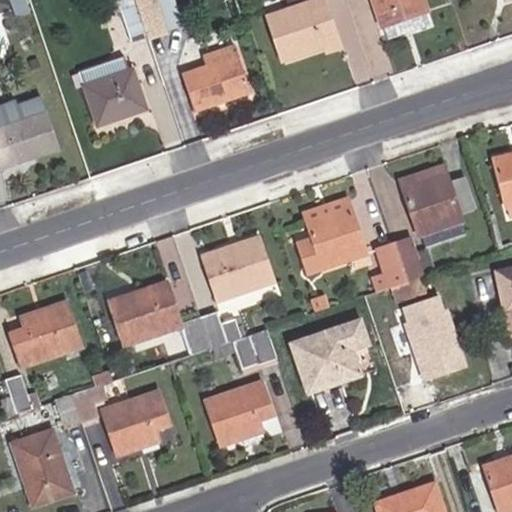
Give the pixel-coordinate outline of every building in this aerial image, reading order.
[(115,0),(130,44),(148,38),(135,0),(115,0)] [(135,0),(148,38),(164,33),(153,0),(135,0)] [(334,34),(323,0),(318,0),(266,17),(282,63),(303,56),(302,51),(322,44),(320,38),(334,34)] [(427,12),(423,0),(372,0),(382,28),(427,12)] [(172,1),(155,7),(164,33),(181,27),(172,1)] [(386,41),(432,25),(427,12),(382,28),(386,41)] [(340,51),(334,34),(320,38),(322,44),(302,51),(303,56),(323,49),(325,56),(340,51)] [(204,57),(207,69),(236,59),(233,48),(204,57)] [(207,69),(184,76),(195,111),(247,94),(236,59),(207,69)] [(87,86),(128,72),(125,61),(83,74),(87,86)] [(132,71),(128,72),(87,86),(83,87),(96,127),(144,111),(132,71)] [(46,113),(0,127),(0,170),(0,171),(59,151),(46,113)] [(511,155),(495,160),(511,218),(511,217),(511,155)] [(445,176),(442,167),(400,182),(403,191),(426,183),(445,176)] [(445,176),(426,183),(427,188),(447,181),(445,176)] [(474,208),(464,180),(448,186),(458,214),(474,208)] [(427,188),(426,183),(403,191),(419,237),(422,237),(460,223),(461,222),(458,214),(448,186),(447,181),(427,188)] [(328,221),(350,213),(349,208),(327,216),(328,221)] [(364,257),(350,213),(328,221),(327,216),(306,223),(311,239),(297,244),(307,275),(322,271),(364,257)] [(460,223),(422,237),(426,248),(464,235),(460,223)] [(242,249),(218,258),(221,265),(205,270),(217,303),(272,284),(257,239),(241,244),(242,249)] [(409,241),(393,246),(405,284),(421,279),(422,279),(409,241)] [(216,253),(218,258),(242,249),(241,244),(216,253)] [(372,280),(377,294),(390,290),(392,289),(405,284),(393,246),(376,252),(385,276),(372,280)] [(511,270),(496,274),(510,338),(511,337),(511,270)] [(405,284),(392,289),(397,303),(426,295),(421,279),(405,284)] [(181,328),(180,326),(165,284),(109,303),(124,347),(181,328)] [(400,304),(422,380),(467,367),(444,291),(400,304)] [(310,299),(316,314),(330,310),(325,295),(310,299)] [(48,315),(22,323),(25,332),(10,337),(21,369),(80,349),(66,305),(47,311),(48,315)] [(21,320),(22,323),(48,315),(47,311),(21,320)] [(216,314),(200,319),(210,350),(227,344),(242,339),(235,320),(220,325),(216,314)] [(210,350),(200,319),(180,326),(181,328),(192,356),(210,350)] [(358,322),(291,346),(308,394),(359,378),(351,352),(367,346),(358,322)] [(227,344),(210,350),(214,361),(237,353),(242,370),(276,359),(266,331),(242,339),(227,344)] [(102,386),(112,383),(109,372),(93,377),(96,388),(102,386)] [(20,376),(6,381),(11,398),(17,415),(31,410),(20,376)] [(256,420),(271,415),(259,381),(202,401),(218,443),(239,436),(242,446),(263,439),(256,420)] [(107,402),(102,386),(96,388),(70,397),(80,426),(99,420),(93,406),(107,402)] [(156,393),(103,412),(119,457),(158,443),(154,432),(167,428),(156,393)] [(64,432),(80,426),(70,397),(54,402),(64,432)] [(17,415),(11,398),(1,401),(7,418),(17,415)] [(11,447),(32,509),(73,495),(51,433),(11,447)] [(511,463),(507,465),(505,461),(482,468),(497,511),(506,511),(511,510),(511,463)] [(442,511),(433,484),(375,504),(377,511),(442,511)]
